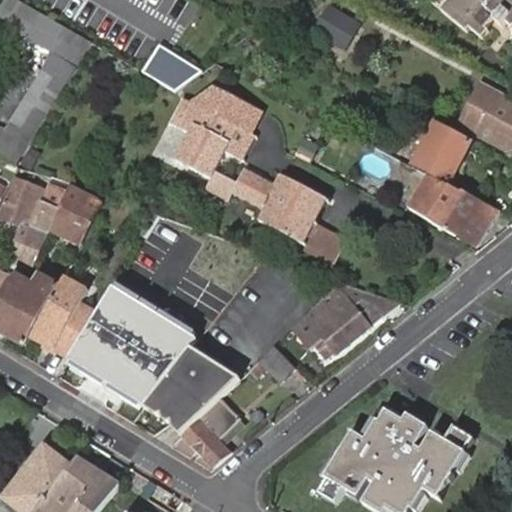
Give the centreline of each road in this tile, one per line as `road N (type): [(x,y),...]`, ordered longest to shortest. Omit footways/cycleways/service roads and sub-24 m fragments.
road 1 (residential): [(511,251),(221,497)]
road 2 (residential): [(0,361),(221,497)]
